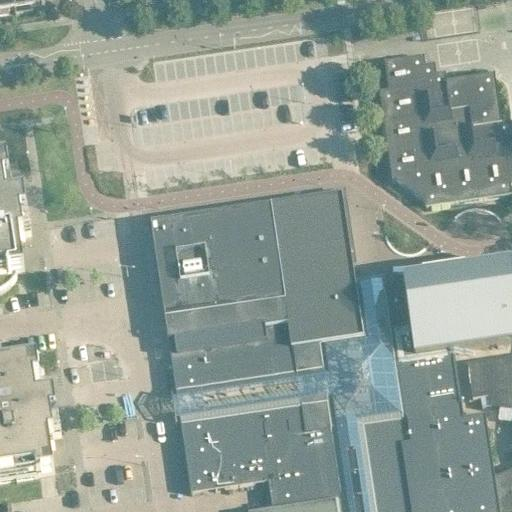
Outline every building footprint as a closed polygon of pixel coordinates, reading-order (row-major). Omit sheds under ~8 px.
[(15,12),(12,0),(0,0),(0,19),(9,18),(9,13),(15,12)] [(12,0),(15,12),(15,17),(33,14),(32,10),(40,8),(38,0),(12,0)] [(424,60),(385,66),(389,94),(379,95),(392,183),(395,183),(423,204),(424,206),(425,212),(511,198),(511,195),(511,189),(511,133),(511,125),(502,126),(495,79),(447,86),(446,77),(436,78),(435,68),(426,69),(424,60)] [(27,215),(25,199),(14,201),(11,180),(10,180),(8,164),(0,165),(0,293),(10,289),(17,281),(16,278),(25,276),(19,240),(23,240),(23,241),(32,239),(28,215),(27,215)] [(343,198),(151,226),(171,358),(266,344),(264,331),(288,327),(292,352),(320,348),(364,342),(357,292),(343,198)] [(405,422),(362,428),(363,434),(364,444),(374,511),(499,511),(495,481),(486,419),(464,423),(462,415),(456,370),(454,355),(511,345),(511,269),(511,267),(385,288),(405,422)] [(266,344),(171,358),(177,398),(324,376),(320,348),(292,352),(288,327),(264,331),(266,344)] [(511,511),(511,361),(468,368),(473,404),(491,401),(492,411),(511,413),(511,474),(495,481),(499,511),(511,511)] [(57,416),(55,400),(44,401),(41,381),(40,381),(38,365),(0,370),(0,486),(39,481),(39,480),(55,477),(49,441),(53,440),(53,441),(62,440),(58,416),(57,416)] [(329,405),(181,427),(193,506),(269,494),(272,511),(285,511),(344,503),(333,433),(329,405)] [(272,511),(269,494),(193,506),(193,511),(345,511),(344,503),(285,511),(272,511)]
